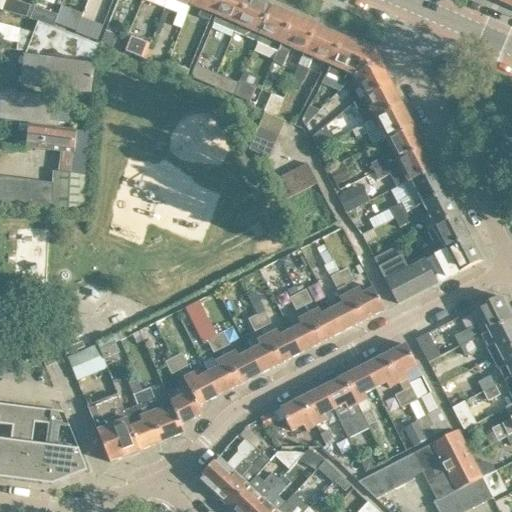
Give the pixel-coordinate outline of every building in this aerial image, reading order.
[(15,0),(5,0),(2,10),(32,19),(37,6),(32,6),(15,0)] [(190,6),(192,0),(166,0),(164,7),(178,13),(173,24),(181,28),(190,6)] [(223,0),(192,0),(190,6),(202,10),(200,16),(211,20),(213,15),(216,17),(223,0)] [(223,0),(216,17),(214,21),(235,31),(248,0),(223,0)] [(248,0),(235,31),(258,41),(273,8),(254,0),(248,0)] [(32,19),(39,21),(52,27),(57,14),(37,6),(32,19)] [(294,17),(273,8),(258,41),(279,51),(294,17)] [(57,14),(52,27),(74,35),(79,23),(57,14)] [(82,17),(79,23),(74,35),(96,44),(103,26),(82,17)] [(316,26),(294,17),(279,51),(274,61),(284,66),(292,48),(304,54),(316,26)] [(160,19),(155,33),(160,35),(165,21),(160,19)] [(96,44),(74,35),(52,27),(39,21),(33,33),(36,34),(28,52),(26,56),(95,66),(99,53),(101,48),(102,47),(96,44)] [(0,42),(12,44),(12,41),(19,42),(18,51),(25,52),(28,52),(36,34),(33,33),(0,24),(0,42)] [(342,38),(316,26),(304,54),(290,85),(301,89),(315,58),(327,63),(331,65),(342,38)] [(101,42),(122,50),(126,39),(106,30),(101,42)] [(128,35),(126,39),(122,50),(143,59),(150,44),(128,35)] [(331,65),(321,85),(339,92),(355,76),(381,64),(375,52),(342,38),(331,65)] [(23,56),(22,68),(37,70),(34,86),(91,94),(95,66),(26,56),(28,52),(25,52),(23,56)] [(186,78),(190,69),(169,61),(165,69),(186,78)] [(360,87),(366,98),(392,85),(381,64),(355,76),(339,92),(335,96),(342,103),(355,89),(360,87)] [(216,73),(196,65),(193,74),(194,78),(211,85),(216,73)] [(211,85),(234,95),(240,83),(216,73),(211,85)] [(240,83),(234,95),(251,102),(257,87),(241,80),(240,83)] [(366,98),(355,104),(366,124),(376,118),(402,105),(392,85),(366,98)] [(50,96),(2,90),(0,99),(0,121),(29,126),(89,133),(58,128),(61,106),(49,104),(50,96)] [(265,112),(276,117),(284,98),(272,94),(265,112)] [(376,118),(387,139),(413,126),(402,105),(376,118)] [(309,107),(303,121),(305,125),(318,112),(309,107)] [(285,120),(276,117),(265,112),(261,122),(259,125),(280,133),(285,120)] [(366,124),(350,132),(354,140),(354,141),(367,134),(370,133),(366,124)] [(274,146),(280,133),(259,125),(254,137),(274,146)] [(329,125),(313,139),(318,148),(336,139),(329,125)] [(54,171),(53,184),(54,184),(52,208),(84,209),(85,176),(85,175),(89,133),(29,126),(26,147),(61,152),(58,172),(54,171)] [(383,156),(371,163),(376,172),(423,147),(413,126),(387,139),(377,144),(383,156)] [(270,157),(274,146),(254,137),(249,150),(257,154),(261,161),(270,157)] [(423,147),(376,172),(380,179),(388,175),(395,189),(404,184),(434,169),(423,147)] [(305,190),(317,184),(306,164),(295,170),(305,190)] [(344,165),(330,172),(336,184),(350,177),(344,165)] [(403,203),(391,209),(392,211),(396,219),(408,213),(416,208),(447,193),(434,169),(404,184),(410,196),(401,200),(403,203)] [(295,170),(285,175),(294,195),(295,196),(305,190),(295,170)] [(282,202),(295,196),(294,195),(285,175),(280,178),(272,181),(282,202)] [(2,206),(14,207),(17,179),(5,178),(2,206)] [(29,181),(17,179),(14,207),(26,207),(29,181)] [(338,193),(349,212),(372,198),(361,179),(338,193)] [(41,182),(29,181),(26,207),(31,207),(38,208),(41,182)] [(50,208),(52,208),(54,184),(53,184),(41,182),(38,208),(50,208)] [(459,216),(447,193),(416,208),(428,232),(459,216)] [(412,221),(408,213),(396,219),(400,227),(412,221)] [(459,216),(428,232),(433,242),(439,253),(439,254),(470,238),(459,216)] [(14,229),(15,284),(48,284),(47,228),(14,229)] [(429,258),(425,260),(437,284),(458,273),(482,261),(470,238),(439,254),(439,253),(429,258)] [(325,245),(317,250),(337,289),(335,290),(342,305),(332,310),(344,332),(364,321),(350,294),(346,287),(340,274),(325,245)] [(399,246),(374,259),(385,281),(410,268),(399,246)] [(288,256),(280,260),(283,267),(291,263),(288,256)] [(410,268),(385,281),(397,304),(437,284),(425,260),(418,264),(410,268)] [(346,270),(340,274),(346,287),(353,283),(346,270)] [(295,289),(288,292),(291,298),(290,298),(297,311),(305,307),(298,294),(295,289)] [(350,294),(364,321),(385,311),(373,289),(362,294),(360,289),(350,294)] [(298,294),(305,307),(312,303),(306,290),(298,294)] [(476,326),(455,337),(460,346),(472,340),(480,336),(511,319),(500,297),(469,313),(476,326)] [(198,302),(186,308),(204,343),(208,341),(214,353),(222,349),(216,337),(198,302)] [(323,343),(344,332),(332,310),(322,316),(319,310),(309,315),(323,343)] [(265,312),(258,315),(264,328),(272,323),(266,311),(265,312)] [(258,315),(249,320),(255,331),(256,332),(264,328),(258,315)] [(301,327),(291,332),(302,353),(323,343),(309,315),(297,321),(301,327)] [(491,359),(511,347),(511,320),(511,319),(480,336),(491,359)] [(282,364),(302,353),(291,332),(281,337),(278,331),(268,336),(282,364)] [(224,333),(216,337),(222,349),(230,345),(224,333)] [(428,334),(416,340),(429,363),(440,357),(428,334)] [(282,364),(268,336),(256,341),(259,347),(250,352),(261,374),(282,364)] [(98,345),(97,346),(106,368),(107,368),(103,360),(120,353),(113,337),(97,344),(98,345)] [(472,340),(460,346),(465,356),(465,355),(477,349),(472,340)] [(83,342),(64,349),(67,355),(85,348),(83,342)] [(411,382),(422,376),(406,345),(385,356),(399,383),(403,392),(409,404),(419,399),(411,382)] [(97,346),(68,358),(76,381),(77,381),(106,368),(97,346)] [(503,381),(511,376),(511,347),(491,359),(503,381)] [(241,385),(261,374),(250,352),(240,357),(237,351),(226,356),(241,385)] [(181,354),(173,358),(180,370),(187,366),(181,354)] [(214,359),(204,364),(208,373),(220,395),(241,385),(226,356),(216,362),(214,359)] [(385,356),(364,367),(375,389),(387,383),(390,388),(399,383),(385,356)] [(172,374),(180,370),(173,358),(166,362),(172,374)] [(364,367),(343,378),(367,425),(376,421),(366,400),(368,399),(366,394),(375,389),(364,367)] [(199,406),(220,395),(208,373),(198,378),(195,372),(184,378),(188,385),(199,406)] [(482,392),(494,385),(490,376),(477,382),(482,392)] [(511,398),(511,376),(503,381),(511,398)] [(369,428),(368,426),(342,378),(322,388),(333,411),(348,439),(369,428)] [(170,401),(174,409),(181,426),(203,414),(199,406),(188,385),(178,390),(181,397),(170,401)] [(500,396),(494,385),(482,392),(488,402),(500,396)] [(301,399),(315,427),(327,421),(324,415),(333,411),(322,388),(301,399)] [(142,392),(147,405),(155,402),(150,389),(142,392)] [(138,406),(123,412),(139,452),(145,449),(161,443),(150,412),(147,405),(142,392),(134,396),(138,406)] [(402,409),(410,405),(409,404),(403,392),(395,397),(402,409)] [(110,463),(139,452),(123,412),(117,395),(87,407),(110,463)] [(301,399),(280,410),(291,432),(303,426),(306,431),(315,427),(301,399)] [(463,401),(451,407),(463,429),(475,423),(463,401)] [(1,404),(0,409),(0,424),(13,426),(11,441),(0,439),(0,478),(16,481),(26,408),(1,404)] [(506,438),(511,435),(511,405),(505,409),(511,420),(490,431),(496,443),(506,438)] [(51,411),(26,408),(16,481),(42,484),(47,446),(33,444),(36,423),(49,425),(51,411)] [(184,434),(181,426),(174,409),(162,414),(160,408),(150,412),(161,443),(184,434)] [(427,414),(417,419),(418,422),(428,440),(449,429),(438,408),(427,414)] [(87,471),(79,450),(57,447),(60,426),(69,427),(63,412),(51,411),(49,425),(47,446),(42,484),(52,486),(87,471)] [(276,421),(272,414),(261,420),(265,428),(276,421)] [(414,447),(428,440),(418,422),(405,429),(414,447)] [(322,435),(328,446),(335,442),(329,431),(322,435)] [(457,492),(463,488),(473,483),(482,478),(475,465),(458,432),(458,431),(432,444),(447,471),(452,481),(457,491),(457,492)] [(226,466),(217,458),(198,479),(214,493),(244,460),(248,464),(255,456),(259,452),(256,449),(254,450),(245,441),(238,448),(238,453),(226,466)] [(432,444),(431,444),(414,454),(423,472),(422,472),(427,481),(447,471),(432,444)] [(304,455),(303,456),(317,469),(318,468),(324,461),(319,457),(309,450),(308,450),(304,455)] [(228,506),(247,486),(256,477),(270,462),(259,452),(255,456),(248,464),(244,460),(214,493),(228,506)] [(274,456),(289,470),(303,456),(304,455),(295,453),(277,453),(274,456)] [(414,454),(404,458),(414,477),(422,472),(423,472),(414,454)] [(372,459),(368,458),(360,462),(365,472),(376,466),(372,459)] [(413,477),(414,477),(404,458),(395,463),(405,484),(414,479),(413,477)] [(324,461),(318,468),(333,482),(334,481),(339,475),(324,461)] [(395,489),(405,484),(395,463),(385,468),(395,489)] [(385,494),(395,489),(385,468),(375,473),(385,494)] [(452,481),(447,471),(427,481),(432,491),(452,481)] [(498,471),(483,479),(493,499),(508,491),(498,471)] [(358,482),(376,500),(377,499),(385,494),(375,473),(367,477),(358,482)] [(228,506),(234,511),(249,511),(278,481),(272,474),(263,483),(256,477),(247,486),(228,506)] [(339,475),(334,481),(345,492),(351,485),(339,475)] [(277,496),(290,483),(283,476),(278,481),(249,511),(277,511),(285,503),(277,496)] [(493,499),(483,479),(482,479),(482,478),(473,483),(483,504),(493,499)] [(444,497),(453,492),(457,491),(452,481),(432,491),(437,500),(444,497)] [(474,509),(483,504),(473,483),(463,488),(474,509)] [(453,492),(463,511),(466,511),(474,509),(463,488),(457,492),(457,491),(453,492)] [(451,511),(463,511),(453,492),(444,497),(451,511)] [(294,494),(285,503),(277,511),(303,511),(308,507),(301,501),(294,494)] [(451,511),(444,497),(437,500),(433,502),(438,511),(451,511)] [(356,511),(379,511),(367,501),(356,511)]
